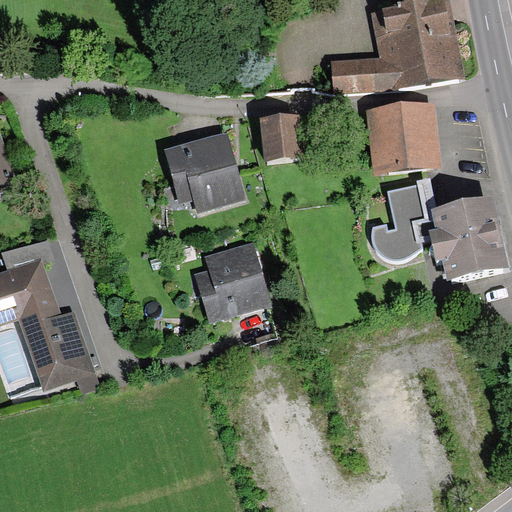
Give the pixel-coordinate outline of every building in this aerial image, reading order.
[(337,97),(393,94),(465,81),(450,3),(438,5),(373,16),(384,62),(334,65),(337,97)] [(434,108),(369,115),(376,177),(441,170),(434,108)] [(299,121),(263,125),(268,164),(303,160),(299,121)] [(236,164),(227,135),(167,151),(181,204),(196,200),(199,212),(245,199),(236,164)] [(0,193),(17,187),(0,136),(0,193)] [(409,262),(424,251),(422,245),(433,243),(439,268),(448,266),(452,284),(511,270),(493,198),(439,211),(433,183),(391,193),(400,230),(390,234),(388,226),(374,231),(374,237),(376,247),(381,254),(388,259),(395,263),(402,263),(409,262)] [(2,254),(8,271),(16,268),(43,259),(45,265),(56,261),(49,242),(2,254)] [(266,285),(254,243),(206,258),(209,270),(194,274),(210,326),(273,307),(266,285)] [(8,271),(0,273),(0,324),(21,318),(36,361),(46,391),(76,380),(80,392),(100,385),(76,313),(63,318),(45,265),(43,259),(16,268),(8,271)]
